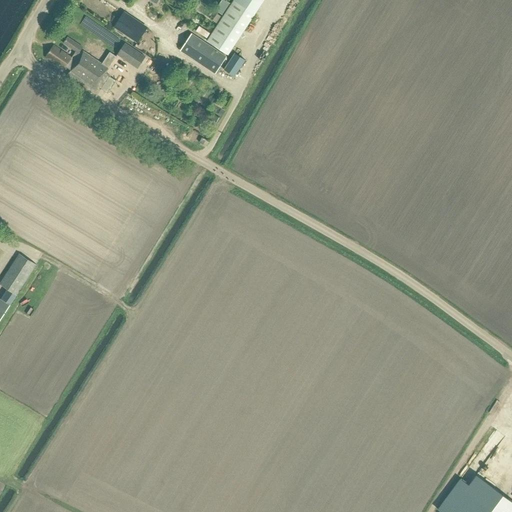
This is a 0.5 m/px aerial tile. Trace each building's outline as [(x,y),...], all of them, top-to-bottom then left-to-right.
[(224,0),(222,0),(215,11),(222,16),(230,4),(224,0)] [(149,24),(137,16),(135,15),(133,13),(124,27),(140,38),(145,31),(149,24)] [(192,33),(180,50),(216,73),(227,57),(192,33)] [(110,52),(102,64),(84,52),(81,55),(79,53),(83,47),(67,37),(63,43),(76,51),(72,58),(53,46),(45,57),(63,70),(66,66),(71,70),(67,77),(96,97),(102,89),(108,93),(116,80),(110,76),(105,73),(109,68),(108,68),(116,56),(110,52)] [(117,54),(138,68),(145,56),(125,43),(117,54)] [(234,54),(223,70),(234,78),(245,61),(234,54)] [(196,117),(204,121),(208,110),(201,107),(196,117)] [(19,254),(0,283),(0,284),(16,295),(36,265),(19,254)] [(0,319),(9,305),(0,299),(0,319)] [(466,457),(468,462),(479,458),(478,453),(466,457)] [(511,511),(511,502),(478,477),(476,476),(470,485),(461,479),(438,509),(441,511),(511,511)]
